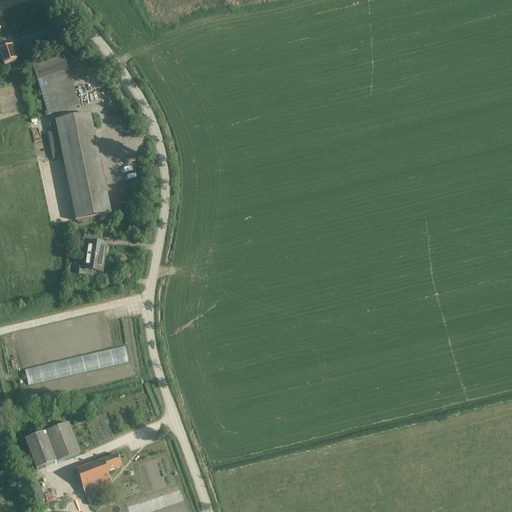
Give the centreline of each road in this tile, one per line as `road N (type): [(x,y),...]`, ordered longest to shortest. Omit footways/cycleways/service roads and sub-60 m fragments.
road 1 (unclassified): [(207,511),(149,331),(164,198),(153,124),(64,0)]
road 2 (track): [(0,331),(148,296)]
